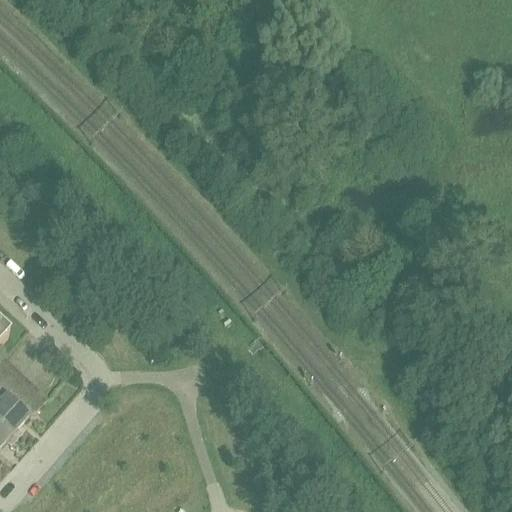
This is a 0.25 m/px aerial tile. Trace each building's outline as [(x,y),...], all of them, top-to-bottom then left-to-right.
[(0,349),(8,340),(0,332),(0,349)] [(3,360),(0,363),(0,381),(12,369),(3,360)] [(21,377),(12,369),(0,381),(0,393),(3,396),(21,377)] [(29,385),(21,377),(3,396),(5,398),(11,404),(29,385)] [(38,393),(29,385),(11,404),(20,412),(38,393)] [(47,401),(41,395),(38,393),(20,412),(27,419),(30,421),(47,401)] [(20,412),(11,404),(5,398),(0,403),(0,427),(16,443),(22,436),(16,431),(27,419),(20,412)] [(0,427),(0,448),(4,444),(10,449),(16,443),(0,427)]
